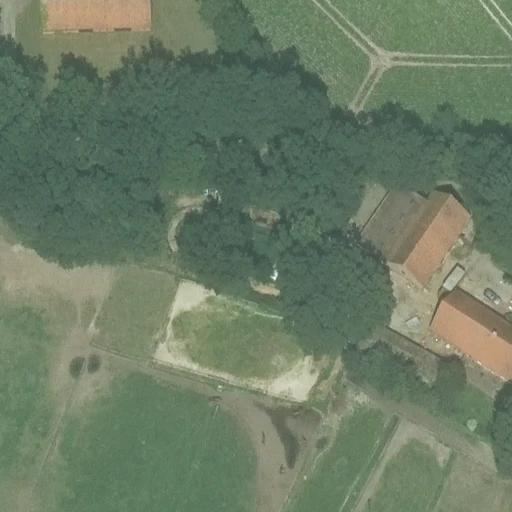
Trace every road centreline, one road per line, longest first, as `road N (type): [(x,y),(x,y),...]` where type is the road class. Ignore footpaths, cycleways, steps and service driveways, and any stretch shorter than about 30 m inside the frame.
road 1 (residential): [(349,158),(0,155)]
road 2 (residential): [(219,0),(349,158)]
road 3 (residential): [(508,163),(349,158)]
